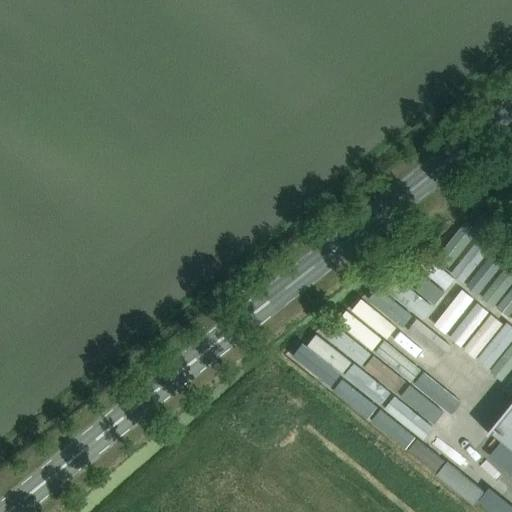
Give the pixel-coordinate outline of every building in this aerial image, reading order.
[(465,340),(472,344),(464,358),(507,384),(511,376),(511,283),(471,259),(425,335),(415,329),(405,344),(447,370),(465,340)] [(403,343),(381,370),(419,402),(442,376),(403,343)] [(467,382),(446,382),(446,428),(465,428),(465,403),(483,403),(482,376),(467,376),(467,382)] [(424,431),(429,434),(439,420),(396,389),(375,418),(413,446),(424,431)] [(511,448),(511,407),(492,432),(511,448)] [(416,448),(450,477),(460,466),(426,436),(416,448)]
